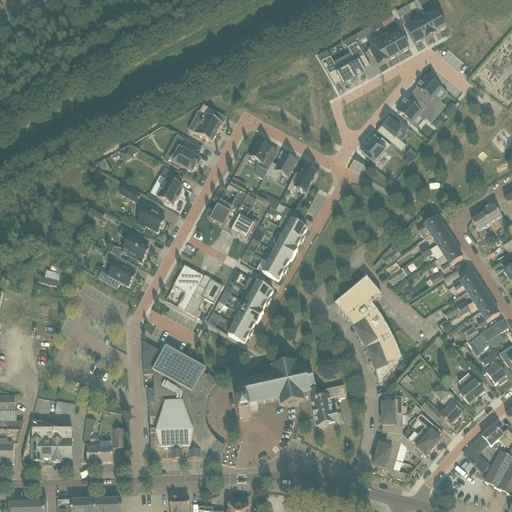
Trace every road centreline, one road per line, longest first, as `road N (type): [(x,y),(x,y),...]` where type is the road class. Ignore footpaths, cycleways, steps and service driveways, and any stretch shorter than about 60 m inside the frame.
road 1 (residential): [(138,483),(136,324),(182,237)]
road 2 (residential): [(182,237),(244,118),(333,166)]
road 3 (secondary): [(355,489),(267,478),(138,483)]
road 4 (residential): [(355,489),(376,402),(360,359),(313,298)]
road 5 (residential): [(346,174),(249,351)]
road 6 (residential): [(511,317),(457,228),(463,214),(511,184)]
road 7 (residential): [(353,144),(337,103),(428,56)]
road 8 (residential): [(418,506),(482,425),(511,404)]
road 9 (secondary): [(138,483),(0,486)]
